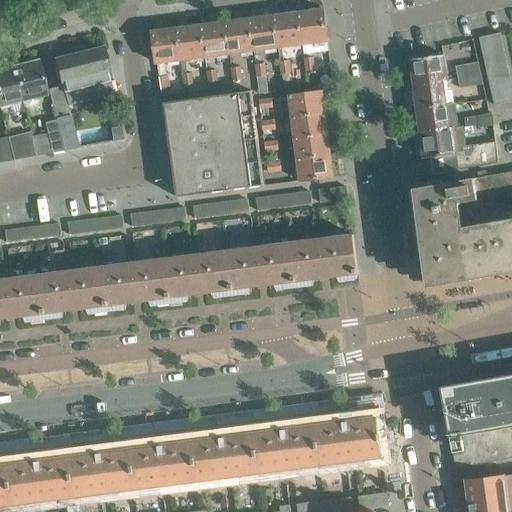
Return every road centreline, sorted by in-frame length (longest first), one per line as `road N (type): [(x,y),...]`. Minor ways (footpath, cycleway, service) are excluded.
road 1 (residential): [(360,0),(405,346)]
road 2 (residential): [(310,376),(303,361),(260,336),(0,368)]
road 3 (tertiary): [(0,417),(310,376)]
road 4 (residential): [(0,188),(118,169),(137,158),(143,148),(124,0)]
road 5 (residential): [(426,511),(408,369)]
